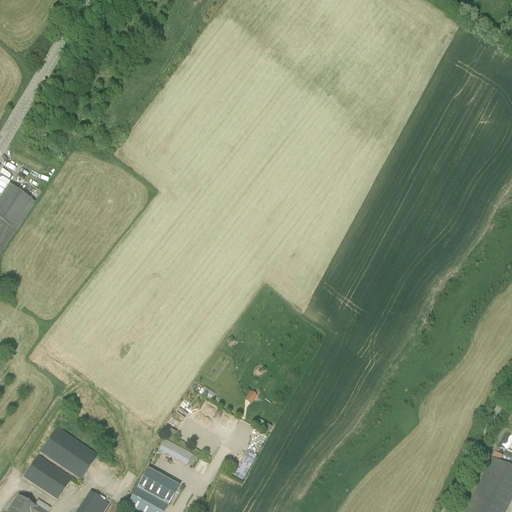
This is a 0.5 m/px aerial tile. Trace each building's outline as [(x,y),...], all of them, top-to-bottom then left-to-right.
[(0,253),(34,202),(10,185),(0,200),(0,253)] [(244,399),(251,404),(257,396),(251,391),(244,399)] [(255,427),(270,433),(273,426),(259,419),(255,427)] [(80,481),(98,456),(57,428),(40,454),(80,481)] [(167,438),(160,450),(189,466),(196,453),(167,438)] [(57,501),(72,479),(38,457),(23,478),(57,501)] [(504,511),(511,498),(511,468),(492,458),(464,511),(504,511)] [(178,486),(148,469),(136,488),(167,505),(178,486)] [(138,511),(163,511),(168,506),(167,505),(136,488),(126,505),(138,511)] [(104,511),(110,502),(90,491),(77,511),(104,511)] [(18,495),(7,511),(48,511),(51,508),(31,495),(27,501),(18,495)]
